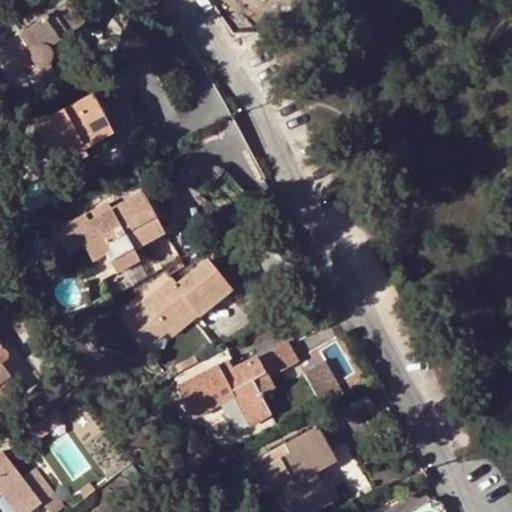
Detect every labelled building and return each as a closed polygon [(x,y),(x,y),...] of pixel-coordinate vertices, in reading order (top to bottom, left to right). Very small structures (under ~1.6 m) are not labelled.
[(67,1),(0,47),(0,63),(9,76),(23,66),(40,90),(57,79),(47,64),(49,58),(49,53),(47,50),(84,25),(67,1)] [(229,116),(215,93),(202,99),(217,123),(229,116)] [(34,126),(51,158),(78,144),(82,149),(111,134),(90,97),(34,126)] [(78,144),(51,158),(59,172),(86,157),(82,149),(78,144)] [(85,217),(56,232),(55,234),(66,256),(83,247),(98,278),(113,269),(136,258),(132,250),(143,244),(163,233),(142,195),(112,211),(89,223),(85,217)] [(85,217),(89,223),(112,211),(107,202),(84,215),(85,217)] [(148,252),(143,244),(132,250),(136,258),(148,252)] [(125,317),(145,341),(165,325),(169,331),(196,310),(200,315),(229,292),(204,262),(176,285),(171,280),(125,317)] [(165,325),(145,341),(154,352),(200,315),(196,310),(169,331),(165,325)] [(223,377),(217,365),(176,387),(193,418),(219,404),(232,396),(248,425),(269,414),(259,395),(272,387),(266,377),(296,361),(286,343),(232,371),(223,377)] [(0,397),(15,386),(0,366),(0,347),(0,346),(0,397)] [(226,360),(217,365),(223,377),(232,371),(226,360)] [(322,363),(303,373),(321,406),(340,395),(322,363)] [(232,396),(219,404),(235,433),(248,425),(232,396)] [(286,455),(261,469),(271,489),(278,486),(290,511),(311,511),(319,508),(304,478),(323,469),(333,463),(314,428),(281,446),(286,455)] [(255,460),(261,469),(286,455),(281,446),(255,460)] [(0,494),(13,511),(27,511),(52,493),(33,469),(20,479),(0,452),(0,494)] [(338,497),(323,469),(304,478),(319,508),(338,497)] [(13,511),(0,494),(0,511),(13,511)]
